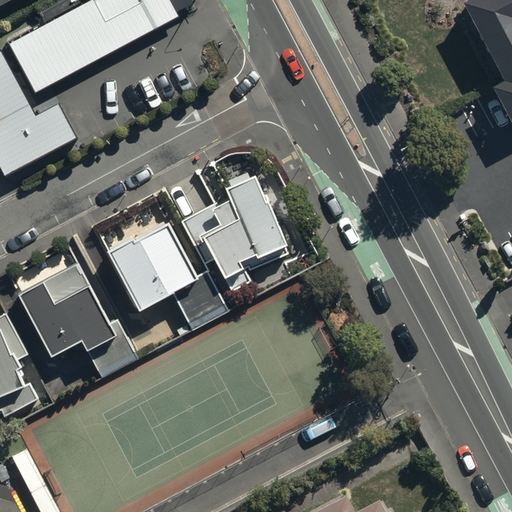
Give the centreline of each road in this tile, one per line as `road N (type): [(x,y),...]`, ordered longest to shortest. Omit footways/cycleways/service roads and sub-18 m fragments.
road 1 (tertiary): [(0,233),(293,76)]
road 2 (secondary): [(306,0),(381,149),(403,229)]
road 3 (secondary): [(403,229),(511,445)]
road 4 (secondary): [(403,229),(344,164),(293,76)]
